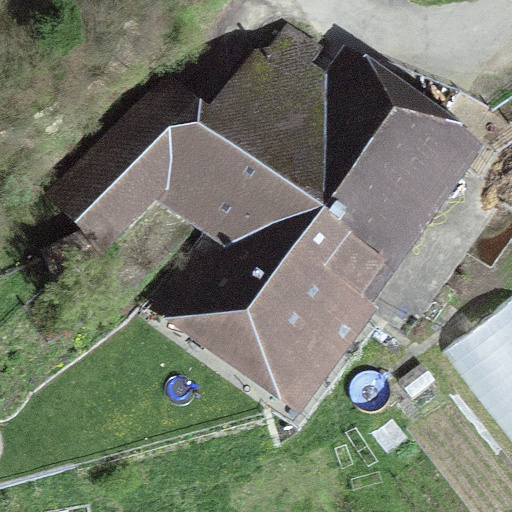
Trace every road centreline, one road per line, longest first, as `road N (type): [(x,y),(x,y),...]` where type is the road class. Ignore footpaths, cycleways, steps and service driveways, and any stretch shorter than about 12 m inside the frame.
road 1 (track): [(260,0),(187,57),(0,234)]
road 2 (track): [(511,14),(450,34),(374,37),(341,26),(314,0)]
